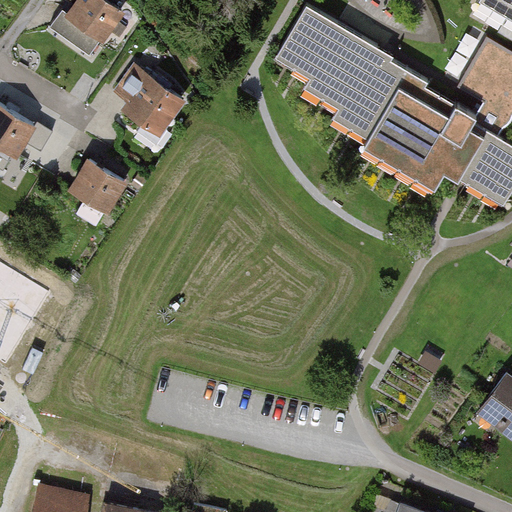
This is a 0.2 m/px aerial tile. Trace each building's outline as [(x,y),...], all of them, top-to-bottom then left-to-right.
[(77,0),(68,14),(63,10),(57,19),(50,29),(90,56),(100,42),(104,45),(125,15),(102,0),(77,0)] [(511,50),(487,36),(460,83),(485,99),(473,118),(418,85),(421,79),(385,58),(388,52),(300,1),(269,54),(306,76),(301,86),(338,108),(330,120),(362,139),(356,148),(429,191),(438,176),(501,214),(511,195),(511,140),(498,132),(511,115),(511,0),(475,0),(473,5),(511,26),(511,50)] [(125,101),(118,111),(157,138),(186,96),(134,60),(112,93),(120,97),(125,101)] [(37,123),(0,103),(0,165),(3,167),(10,155),(17,158),(26,142),(37,123)] [(45,128),(37,123),(26,142),(42,151),(52,132),(45,128)] [(126,182),(89,161),(70,193),(107,214),(126,182)] [(511,380),(501,373),(471,414),(511,444),(511,380)] [(86,511),(89,502),(37,489),(30,511),(86,511)] [(418,511),(396,503),(392,511),(418,511)]
